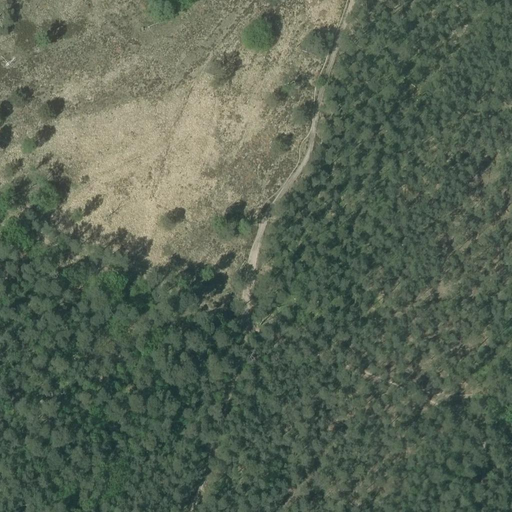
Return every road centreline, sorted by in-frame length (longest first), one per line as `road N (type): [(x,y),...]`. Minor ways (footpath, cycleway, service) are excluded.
road 1 (track): [(245,307),(264,213),(314,125),(349,0)]
road 2 (unknown): [(0,224),(242,325)]
road 3 (track): [(191,511),(242,325)]
